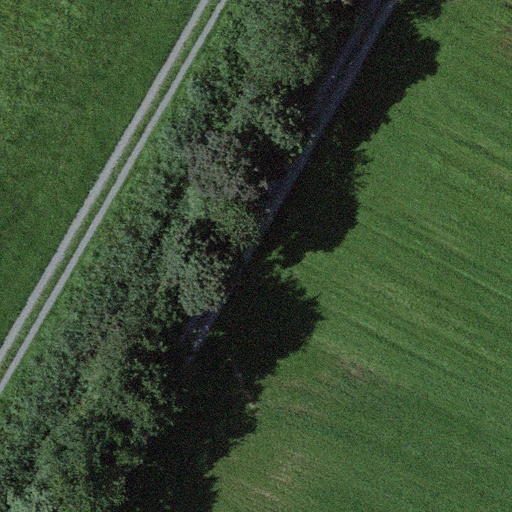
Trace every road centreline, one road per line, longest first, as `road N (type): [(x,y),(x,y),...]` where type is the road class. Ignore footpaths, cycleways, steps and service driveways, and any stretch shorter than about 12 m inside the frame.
road 1 (track): [(104,511),(398,0)]
road 2 (track): [(0,374),(214,0)]
